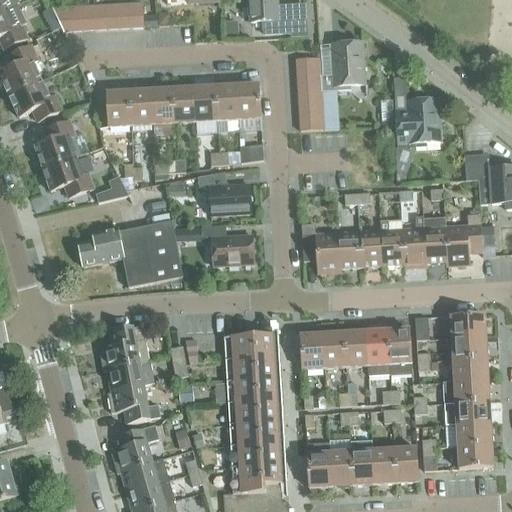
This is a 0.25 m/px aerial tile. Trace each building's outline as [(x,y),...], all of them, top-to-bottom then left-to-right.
[(0,0),(0,14),(7,11),(17,6),(14,0),(0,0)] [(248,0),(250,25),(263,24),(263,36),(307,34),(305,5),(278,6),(277,0),(248,0)] [(7,11),(0,14),(0,45),(4,53),(28,41),(21,27),(26,24),(17,6),(7,11)] [(143,6),(131,7),(132,31),(145,30),(143,6)] [(131,7),(119,8),(120,32),(132,31),(131,7)] [(107,8),(95,9),(96,33),(108,32),(107,8)] [(119,8),(107,8),(108,32),(120,32),(119,8)] [(95,9),(83,10),(84,33),(96,33),(95,9)] [(84,33),(83,10),(53,11),(64,35),(84,33)] [(167,15),(159,15),(159,28),(171,27),(171,19),(167,15)] [(237,25),(221,26),(222,45),(238,44),(237,25)] [(321,78),(321,85),(322,95),(351,93),(351,89),(365,88),(363,46),(331,48),(333,77),(321,78)] [(0,76),(0,80),(9,99),(41,84),(33,65),(38,63),(31,48),(7,60),(12,71),(0,76)] [(296,63),(297,74),(321,73),(320,61),(296,63)] [(297,74),(297,86),(321,85),(321,78),(321,73),(297,74)] [(41,84),(9,99),(19,120),(32,114),(37,125),(62,114),(55,99),(50,102),(41,84)] [(297,86),(298,98),(322,97),(322,95),(321,85),(297,86)] [(259,88),(237,89),(239,123),(261,122),(259,88)] [(237,89),(215,90),(217,125),(239,123),(237,89)] [(215,90),(194,91),(196,126),(217,125),(215,90)] [(194,91),(172,93),(174,127),(196,126),(194,91)] [(172,93),(150,94),(152,128),(174,127),(172,93)] [(150,94),(129,95),(131,130),(152,128),(150,94)] [(131,130),(129,95),(107,96),(109,131),(131,130)] [(298,98),(299,110),(323,109),(322,97),(298,98)] [(407,105),(407,114),(396,115),(398,152),(427,150),(426,146),(441,145),(438,103),(407,105)] [(299,110),(300,122),(324,121),(323,109),(299,110)] [(324,121),(300,122),(300,134),(324,133),(324,121)] [(49,144),(35,149),(42,170),(77,160),(89,156),(82,137),(76,139),(70,124),(45,133),(49,144)] [(263,148),(240,150),(241,167),(264,164),(263,148)] [(228,155),(219,156),(219,169),(229,168),(228,155)] [(219,169),(219,156),(210,156),(211,169),(219,169)] [(77,160),(42,170),(51,195),(65,190),(68,201),(94,192),(89,177),(83,179),(77,160)] [(178,176),(177,163),(167,164),(168,177),(178,176)] [(185,163),(177,163),(178,176),(185,176),(185,163)] [(133,166),(124,167),(125,177),(125,180),(134,180),(133,171),(133,166)] [(490,183),(478,183),(480,208),(506,207),(506,213),(511,212),(511,170),(490,172),(490,183)] [(142,171),(133,171),(134,180),(134,184),(143,184),(142,171)] [(405,179),(404,182),(416,186),(420,175),(408,171),(405,179)] [(225,177),(198,181),(199,192),(209,191),(211,219),(251,217),(250,188),(227,191),(225,177)] [(111,192),(96,197),(98,207),(129,199),(119,180),(108,184),(111,192)] [(184,187),(168,190),(170,202),(186,199),(184,187)] [(431,204),(438,203),(444,203),(443,192),(430,193),(431,204)] [(413,194),(400,195),(401,205),(413,205),(413,194)] [(358,208),(357,197),(344,198),(345,208),(358,208)] [(370,197),(357,197),(358,208),(370,207),(370,197)] [(468,229),(446,230),(448,266),(457,266),(457,269),(470,269),(469,257),(482,256),(480,218),(467,219),(468,229)] [(416,232),(402,233),(404,269),(413,268),(413,272),(427,271),(426,267),(424,232),(423,221),(423,219),(415,220),(416,232)] [(445,220),(423,221),(424,232),(426,267),(448,266),(446,230),(445,231),(445,220)] [(381,234),(383,270),(404,269),(402,233),(401,221),(389,222),(389,223),(380,223),(381,234)] [(122,261),(128,291),(183,281),(172,225),(100,238),(102,243),(79,248),(83,269),(122,261)] [(339,276),(337,237),(315,238),(315,228),(302,228),(302,239),(304,265),(317,264),(317,274),(327,273),(327,277),(339,276)] [(493,228),(481,229),(483,248),(495,247),(493,228)] [(212,242),(214,270),(254,268),(253,239),(226,241),(225,229),(201,230),(202,243),(212,242)] [(381,234),(359,235),(361,271),(383,270),(381,234)] [(359,235),(337,237),(339,276),(341,276),(341,272),(361,271),(359,235)] [(451,320),(452,342),(486,340),(485,318),(451,320)] [(428,321),(415,322),(416,331),(416,332),(416,344),(429,343),(428,321)] [(101,359),(103,373),(149,365),(143,330),(125,332),(109,335),(111,349),(103,351),(104,358),(101,359)] [(258,339),(224,341),(225,349),(225,363),(226,376),(227,389),(228,402),(229,415),(229,429),(230,442),(231,455),(232,468),(232,481),(233,495),(233,497),(224,498),(224,508),(224,511),(288,511),(288,505),(282,505),(282,492),(287,491),(287,478),(286,465),(285,452),(284,439),(284,425),(283,412),(282,399),(281,386),(280,373),(280,359),(279,346),(278,332),(277,332),(271,333),(258,333),(258,339)] [(410,332),(387,334),(389,368),(412,367),(410,332)] [(366,335),(368,369),(368,378),(390,377),(389,368),(387,334),(366,335)] [(346,370),(368,369),(366,335),(344,336),(346,370)] [(325,372),(346,370),(344,336),(323,337),(325,372)] [(302,373),(325,372),(323,337),(300,339),(302,373)] [(452,342),(453,364),(487,362),(486,340),(452,342)] [(189,366),(198,366),(197,343),(185,343),(189,366)] [(184,349),(171,352),(176,381),(189,379),(184,349)] [(417,356),(417,365),(430,364),(430,355),(417,356)] [(453,364),(454,385),(489,383),(487,362),(453,364)] [(430,364),(417,365),(418,374),(431,373),(430,364)] [(107,374),(111,394),(144,388),(153,386),(149,365),(103,373),(104,375),(107,374)] [(454,385),(456,407),(490,405),(489,383),(454,385)] [(173,384),(163,386),(165,397),(175,395),(173,384)] [(144,388),(111,394),(112,401),(109,401),(112,417),(123,414),(126,427),(151,423),(151,422),(161,420),(158,408),(148,410),(144,388)] [(192,389),(179,390),(180,404),(193,403),(192,389)] [(0,425),(15,422),(7,392),(0,393),(0,425)] [(393,407),(392,394),(382,395),(383,408),(393,407)] [(400,394),(392,394),(393,407),(400,407),(400,394)] [(357,396),(348,397),(349,410),(358,409),(357,396)] [(349,410),(348,397),(339,397),(340,410),(349,410)] [(313,399),(304,399),(305,412),(313,412),(313,399)] [(414,401),(414,412),(427,411),(427,400),(414,401)] [(456,407),(457,428),(491,426),(490,405),(456,407)] [(383,414),(384,421),(401,420),(401,413),(383,414)] [(340,416),(341,424),(358,423),(358,415),(340,416)] [(305,418),(306,431),(314,431),(314,418),(305,418)] [(457,428),(458,450),(492,448),(491,426),(457,428)] [(113,462),(117,476),(153,466),(152,464),(147,444),(159,441),(155,428),(120,438),(123,451),(115,454),(117,461),(113,462)] [(185,432),(175,435),(180,451),(190,448),(185,432)] [(201,436),(193,438),(196,451),(205,448),(201,436)] [(422,443),(423,453),(436,452),(435,442),(422,443)] [(492,448),(458,450),(459,472),(494,470),(492,448)] [(417,451),(394,452),(396,487),(419,485),(417,451)] [(394,452),(373,453),(375,488),(396,487),(394,452)] [(436,452),(423,453),(423,461),(436,460),(436,452)] [(373,453),(351,455),(353,489),(375,488),(373,453)] [(351,455),(330,456),(332,490),(353,489),(351,455)] [(332,490),(330,456),(307,457),(309,491),(332,490)] [(121,476),(127,496),(168,484),(161,461),(152,464),(153,466),(117,476),(118,477),(121,476)] [(0,511),(1,511),(0,505),(0,504),(4,504),(16,501),(6,463),(0,465),(0,511)] [(186,466),(189,478),(199,475),(196,463),(186,466)] [(199,475),(189,478),(193,490),(203,487),(199,475)] [(148,511),(174,505),(168,484),(127,496),(131,511),(148,511)]
